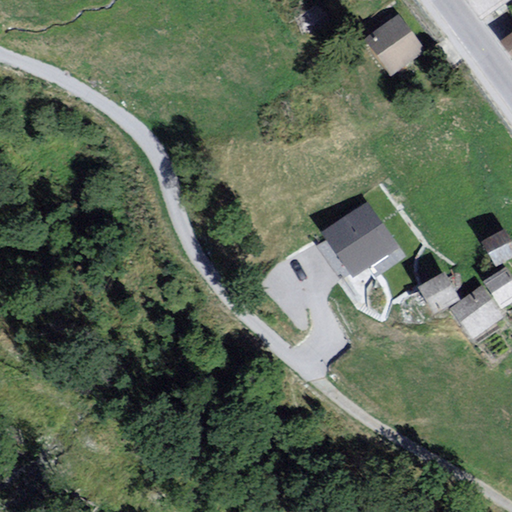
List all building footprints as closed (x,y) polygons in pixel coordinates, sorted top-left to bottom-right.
[(455,0),(471,24),(506,0),(455,0)] [(419,51),(395,15),(355,41),(379,78),(419,51)] [(511,34),(495,46),(511,69),(511,68),(511,34)] [(400,250),(369,206),(322,239),(353,283),(400,250)] [(498,234),(472,248),(485,271),(511,257),(498,234)] [(511,299),(494,275),(474,289),(494,317),(511,304),(511,299)] [(450,305),(436,279),(404,296),(418,322),(450,305)] [(470,296),(440,317),(459,345),(489,324),(470,296)]
